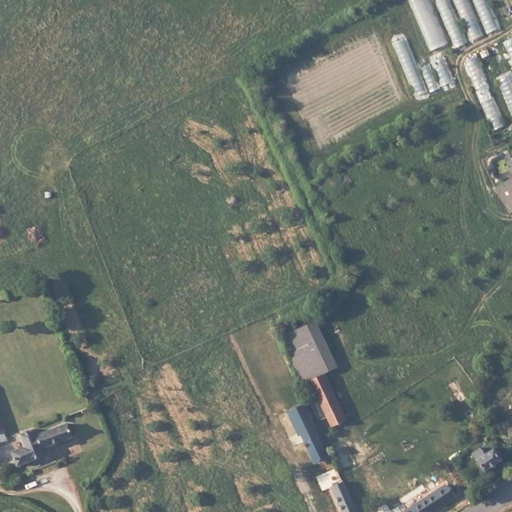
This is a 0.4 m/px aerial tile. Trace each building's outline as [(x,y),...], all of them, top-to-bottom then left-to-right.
[(511,161),(504,166),(497,169),(510,195),(511,197),(511,161)] [(308,319),(272,337),(294,383),(302,379),(318,372),(332,365),(308,319)] [(341,418),(318,372),(302,379),(309,396),(302,400),(304,406),(311,420),(319,417),(324,427),(341,418)] [(302,379),(294,383),(302,400),(309,396),(302,379)] [(290,413),(301,437),(316,430),(311,420),(304,406),(290,413)] [(67,430),(62,417),(31,431),(28,424),(14,430),(20,442),(7,447),(13,461),(39,450),(37,444),(67,430)] [(314,463),(329,456),(316,430),(301,437),(314,463)] [(328,446),(333,457),(343,452),(339,441),(328,446)] [(484,447),(471,456),(483,474),(502,462),(494,449),(488,454),(484,447)] [(343,452),(333,457),(339,471),(350,467),(343,452)] [(338,511),(353,511),(340,480),(327,486),(338,511)] [(443,484),(401,511),(432,511),(452,499),(443,484)]
